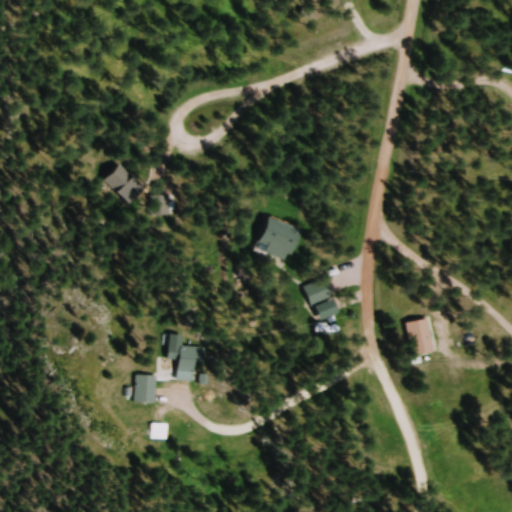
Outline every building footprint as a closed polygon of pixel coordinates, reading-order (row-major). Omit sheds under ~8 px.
[(101,180),(120,200),(133,187),(114,168),(101,180)] [(151,217),(173,217),(173,198),(151,198),(151,217)] [(265,249),(263,253),(282,260),(293,231),(262,219),(253,244),(265,249)] [(305,288),(306,307),(328,305),(326,286),(305,288)] [(430,356),(425,322),(403,325),(409,359),(430,356)] [(181,338),(167,337),(166,361),(174,361),(174,374),(194,375),(195,352),(181,351),(181,338)] [(154,378),(134,378),(134,406),(154,406),(154,378)] [(163,426),(150,428),(151,442),(165,441),(163,426)]
